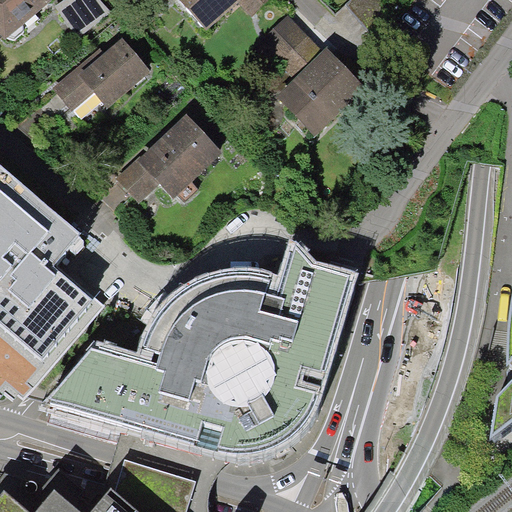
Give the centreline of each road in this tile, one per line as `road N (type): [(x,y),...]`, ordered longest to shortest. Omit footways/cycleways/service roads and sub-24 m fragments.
road 1 (primary): [(498,3),(431,173),(342,462),(319,511)]
road 2 (primary): [(383,511),(417,461),(463,333),(498,3)]
road 3 (tertiary): [(0,434),(275,511)]
